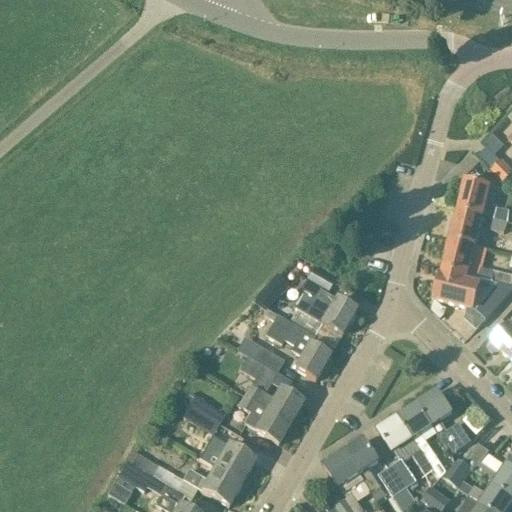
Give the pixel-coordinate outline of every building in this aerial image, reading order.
[(511,172),(500,161),(490,171),(502,183),(511,173),(511,172)] [(465,184),(457,214),(483,221),(491,191),(465,184)] [(496,212),(493,224),(508,228),(511,215),(496,212)] [(476,250),(483,221),(457,214),(450,243),(476,250)] [(481,282),(492,285),(495,274),(483,272),(488,253),(476,250),(450,243),(442,273),(481,283),(481,282)] [(314,270),(307,284),(328,296),(336,282),(314,270)] [(442,273),(434,304),(436,305),(467,313),(473,314),(473,312),(481,283),(442,273)] [(511,278),(495,274),(492,285),(499,287),(511,289),(511,278)] [(276,278),(254,302),(255,303),(267,314),(289,290),(278,279),(276,278)] [(467,313),(465,319),(478,331),(511,294),(511,289),(499,287),(475,314),(473,312),(473,314),(467,313)] [(294,313),(306,319),(342,340),(357,314),(337,303),(336,304),(320,294),(316,301),(305,295),(294,313)] [(434,304),(431,314),(441,323),(444,319),(446,312),(443,311),(436,305),(434,304)] [(266,314),(263,319),(273,326),(276,320),(266,314)] [(510,328),(493,345),(511,362),(511,361),(511,315),(504,323),(510,328)] [(273,326),(265,340),(281,350),(284,345),(293,350),(290,355),(302,362),(296,373),(316,385),(331,359),(311,348),(310,348),(314,341),(304,335),(299,332),(288,326),(277,319),(276,320),(273,326)] [(243,341),(236,353),(247,359),(252,362),(259,350),(243,341)] [(259,350),(252,362),(277,376),(284,364),(259,350)] [(271,388),(277,376),(252,362),(247,359),(239,374),(254,383),(262,387),(264,384),(271,388)] [(249,392),(245,400),(291,427),(304,406),(291,398),(280,392),(280,393),(274,403),(273,405),(249,392)] [(437,395),(418,408),(432,429),(452,459),(472,446),(459,427),(447,435),(440,424),(452,416),(437,395)] [(195,400),(189,410),(204,419),(210,409),(195,400)] [(243,428),(256,435),(279,448),(291,427),(245,400),(238,412),(249,418),(243,428)] [(418,408),(398,421),(419,452),(433,473),(439,483),(442,481),(447,476),(420,437),(432,429),(418,408)] [(212,439),(219,428),(189,410),(182,421),(212,439)] [(398,421),(379,434),(393,456),(395,454),(401,464),(402,464),(403,466),(411,461),(410,458),(419,452),(398,421)] [(212,441),(199,463),(214,471),(242,488),(255,466),(221,446),(212,441)] [(365,443),(346,456),(365,487),(372,498),(382,492),(368,472),(380,464),(365,443)] [(478,448),(464,469),(472,474),(492,487),(511,500),(511,470),(506,467),(498,478),(482,467),(490,455),(478,448)] [(424,479),(433,473),(419,452),(410,458),(411,461),(424,479)] [(132,456),(126,465),(155,482),(161,472),(132,455),(132,456)] [(346,456),(325,470),(340,491),(346,500),(353,495),(365,487),(346,456)] [(459,492),(472,474),(464,469),(459,463),(442,481),(459,492)] [(401,464),(393,470),(408,491),(416,486),(403,466),(402,464),(401,464)] [(164,501),(170,492),(155,482),(126,465),(118,481),(144,496),(146,491),(164,501)] [(393,501),(408,491),(393,470),(379,479),(393,501)] [(183,484),(177,494),(184,499),(192,503),(197,493),(229,511),(242,488),(214,471),(207,484),(189,473),(183,484)] [(113,487),(107,499),(126,507),(131,495),(113,487)] [(511,500),(492,487),(486,497),(474,489),(468,499),(470,500),(488,511),(506,511),(511,504),(511,500)] [(445,511),(451,504),(432,490),(422,505),(433,511),(445,511)] [(361,511),(352,498),(334,511),(361,511)] [(488,511),(470,500),(461,511),(488,511)]
